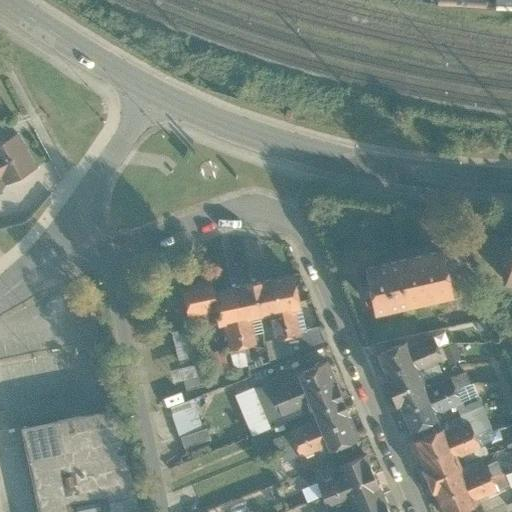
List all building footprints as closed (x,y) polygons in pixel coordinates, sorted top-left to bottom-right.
[(0,163),(26,149),(16,132),(0,140),(0,163)] [(26,149),(0,163),(0,176),(1,176),(5,183),(35,166),(26,149)] [(511,231),(494,234),(501,281),(511,278),(511,231)] [(367,281),(359,283),(362,294),(369,292),(373,309),(451,292),(442,248),(363,266),(367,281)] [(291,271),(273,275),(286,334),(290,352),(321,345),(317,327),(300,331),(295,307),(298,306),(291,271)] [(273,275),(248,281),(256,316),(269,313),(275,337),(286,334),(273,275)] [(208,281),(179,287),(184,313),(212,307),(216,325),(222,324),(227,347),(241,344),(228,285),(210,289),(208,281)] [(248,281),(228,285),(241,344),(256,341),(250,317),(256,316),(248,281)] [(202,366),(193,326),(170,331),(179,371),(202,366)] [(392,391),(424,379),(419,370),(443,359),(431,334),(408,343),(406,338),(374,350),(379,362),(386,377),(392,391)] [(460,358),(452,342),(442,347),(449,363),(460,358)] [(329,371),(323,357),(292,370),(294,376),(270,387),(281,412),(305,402),(308,409),(340,396),(335,385),(329,371)] [(469,382),(464,371),(450,376),(455,388),(469,382)] [(206,385),(203,373),(182,377),(185,389),(206,385)] [(403,419),(407,428),(439,417),(437,411),(459,402),(448,376),(427,385),(424,379),(392,391),(398,405),(403,419)] [(474,396),(470,384),(455,389),(460,401),(474,396)] [(170,407),(189,447),(214,435),(195,395),(170,407)] [(325,450),(357,436),(352,425),(347,413),(340,396),(308,409),(313,420),(288,430),(299,455),(323,445),(325,450)] [(491,427),(477,396),(461,404),(475,434),(491,427)] [(132,511),(113,406),(20,429),(40,511),(132,511)] [(420,464),(426,477),(461,465),(456,456),(478,446),(467,422),(444,431),(442,426),(410,439),(415,451),(420,464)] [(350,508),(381,495),(377,486),(370,467),(363,453),(333,465),(336,472),(315,481),(326,506),(346,497),(350,508)] [(501,471),(497,461),(488,465),(492,475),(501,471)] [(438,505),(440,511),(455,511),(476,504),(474,499),(498,489),(485,464),(465,473),(461,465),(426,477),(432,491),(438,505)] [(507,482),(502,472),(493,476),(498,486),(507,482)] [(388,511),(387,509),(381,495),(350,508),(352,511),(388,511)]
